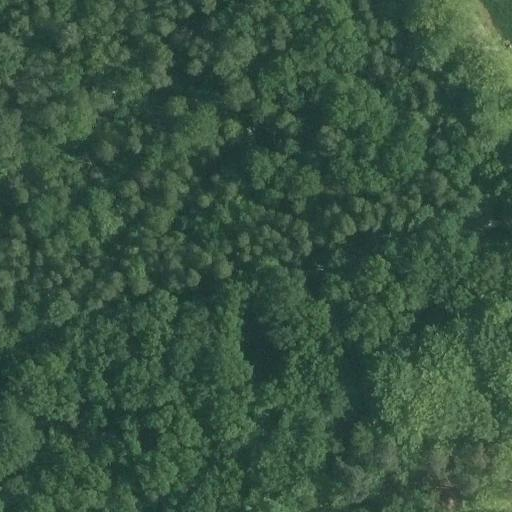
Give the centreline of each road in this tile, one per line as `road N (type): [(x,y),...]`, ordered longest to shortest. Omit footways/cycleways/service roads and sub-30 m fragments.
road 1 (tertiary): [(0,397),(511,259)]
road 2 (track): [(511,470),(445,383),(325,309)]
